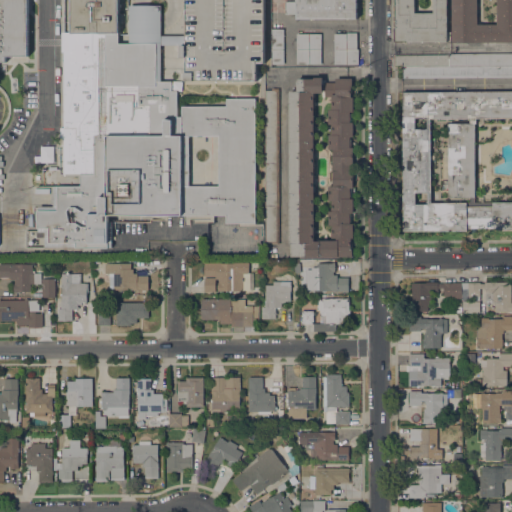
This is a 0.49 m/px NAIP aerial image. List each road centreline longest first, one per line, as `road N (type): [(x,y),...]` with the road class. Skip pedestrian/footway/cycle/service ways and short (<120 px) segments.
road 1 (tertiary): [(379,511),(378,0)]
road 2 (residential): [(380,345),(0,350)]
road 3 (residential): [(224,508),(0,511)]
road 4 (residential): [(511,256),(379,257)]
